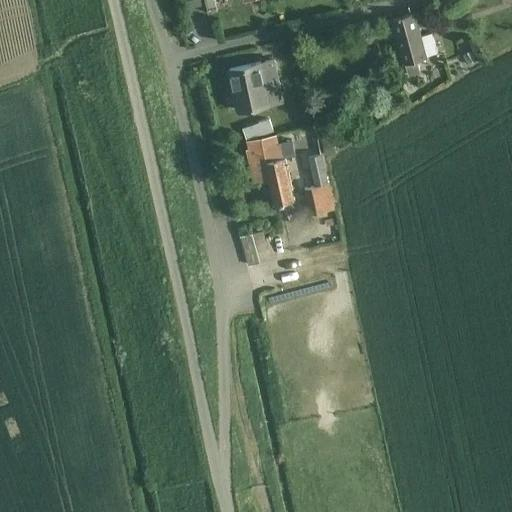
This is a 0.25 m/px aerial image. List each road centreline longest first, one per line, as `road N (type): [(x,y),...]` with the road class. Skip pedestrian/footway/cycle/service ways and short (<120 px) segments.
road 1 (unclassified): [(220,484),(111,0)]
road 2 (unclassified): [(220,484),(224,297),(172,59)]
road 3 (unclassified): [(172,59),(409,0)]
road 4 (track): [(122,51),(0,99)]
